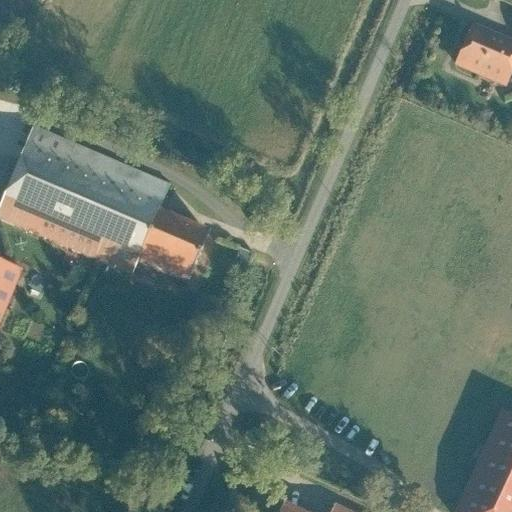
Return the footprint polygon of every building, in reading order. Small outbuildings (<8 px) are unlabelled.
[(511,70),(511,46),(472,30),(456,68),(505,88),(511,70)] [(157,215),(169,187),(32,130),(0,207),(0,222),(131,277),(137,263),(157,215)] [(187,285),(208,238),(157,215),(137,263),(187,285)] [(0,325),(20,273),(0,265),(0,325)] [(511,511),(511,419),(500,415),(456,511),(511,511)]
